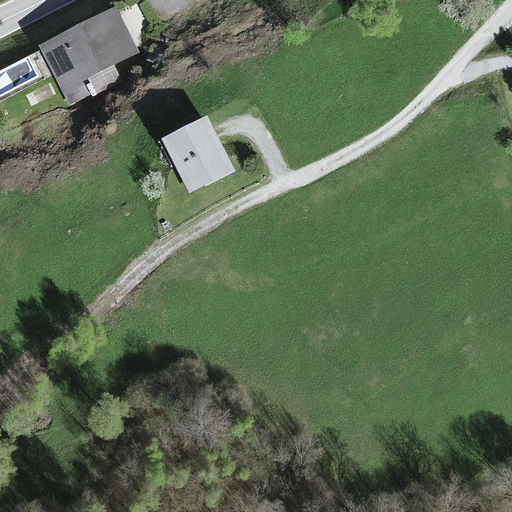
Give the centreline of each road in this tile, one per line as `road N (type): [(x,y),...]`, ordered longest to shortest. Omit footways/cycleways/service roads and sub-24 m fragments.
road 1 (track): [(42,378),(161,259),(282,189)]
road 2 (residential): [(282,189),(342,164),(410,119),(511,12)]
